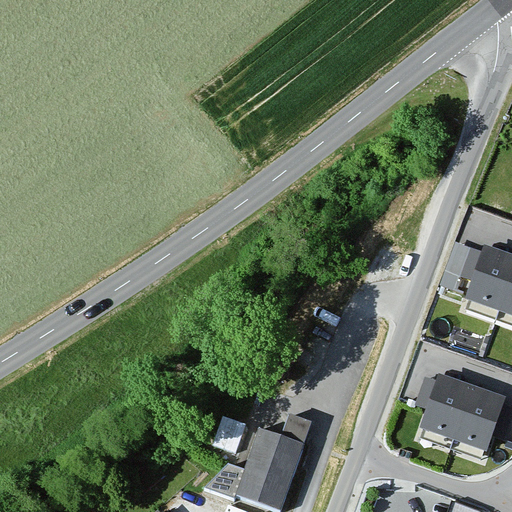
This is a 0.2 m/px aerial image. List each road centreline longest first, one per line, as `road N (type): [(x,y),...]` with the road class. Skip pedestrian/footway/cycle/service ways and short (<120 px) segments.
road 1 (unclassified): [(0,362),(209,227),(492,5)]
road 2 (unclassified): [(492,5),(498,64),(358,454)]
road 3 (residential): [(511,482),(471,490),(358,454)]
